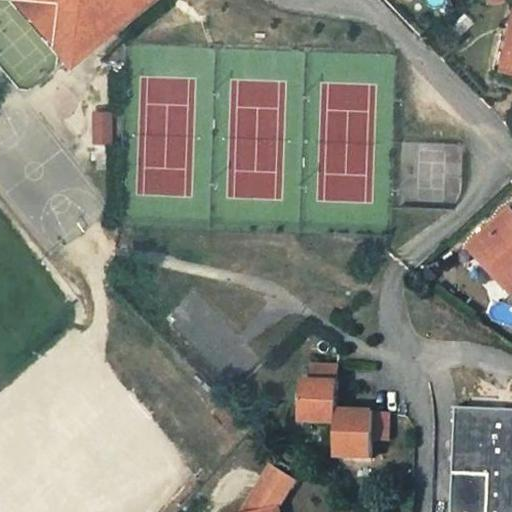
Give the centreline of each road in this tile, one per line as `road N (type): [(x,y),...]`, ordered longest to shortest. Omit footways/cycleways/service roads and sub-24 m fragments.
road 1 (unknown): [(511,173),(400,267),(392,305),(402,355),(444,353),(511,366)]
road 2 (residential): [(365,0),(511,153)]
